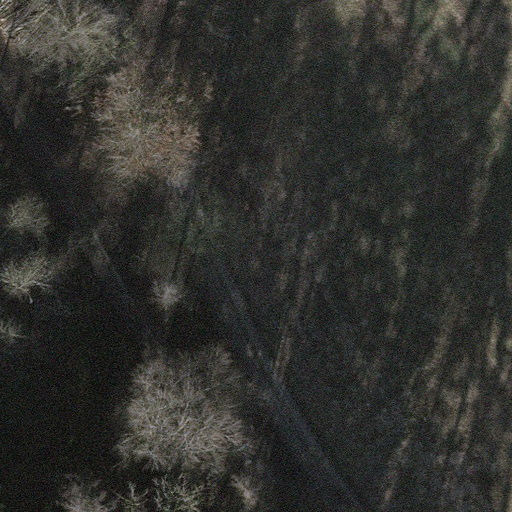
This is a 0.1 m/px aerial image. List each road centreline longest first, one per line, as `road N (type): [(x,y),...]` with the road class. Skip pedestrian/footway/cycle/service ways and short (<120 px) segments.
road 1 (track): [(0,64),(62,171),(156,287),(219,230)]
road 2 (track): [(383,511),(219,230)]
road 3 (track): [(219,230),(95,0)]
